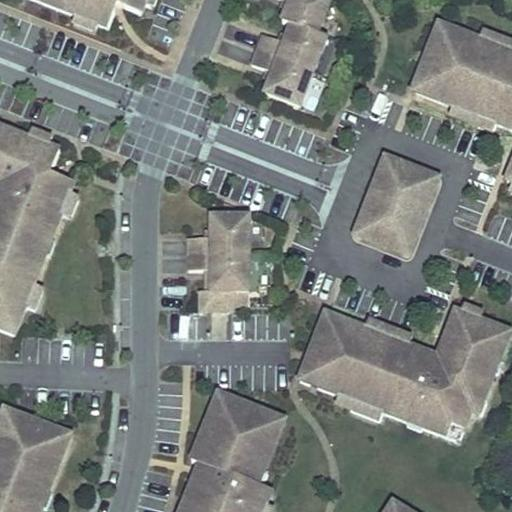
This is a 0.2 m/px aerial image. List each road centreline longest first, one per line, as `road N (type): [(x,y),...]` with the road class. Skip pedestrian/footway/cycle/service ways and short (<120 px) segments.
road 1 (residential): [(353,192),(384,108),(468,139),(406,305),(320,272)]
road 2 (residential): [(169,127),(147,195),(146,405),(120,511)]
road 3 (residential): [(353,192),(169,127)]
road 4 (residential): [(0,59),(169,127)]
road 5 (residential): [(169,127),(218,0)]
